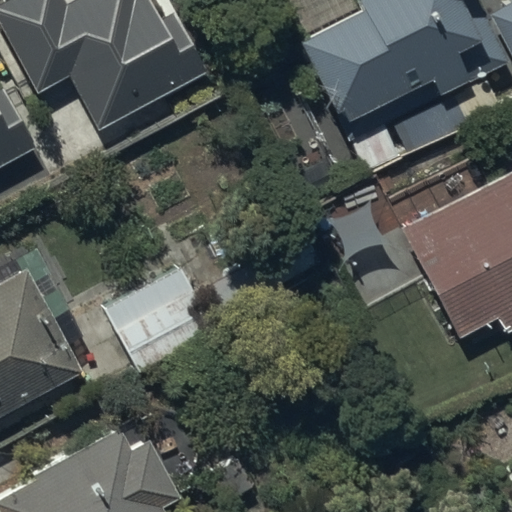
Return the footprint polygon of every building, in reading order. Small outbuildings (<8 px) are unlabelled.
[(154,23),(141,0),(83,0),(57,14),(50,0),(8,0),(0,4),(0,16),(35,84),(68,67),(96,123),(202,69),(173,13),(154,23)] [(477,46),(455,0),(337,0),(285,25),(322,102),(406,62),(413,77),(477,46)] [(511,0),(493,0),(484,6),(511,55),(511,0)] [(0,159),(26,146),(0,96),(0,159)] [(511,177),(501,157),(388,217),(443,321),(486,298),(495,314),(511,305),(511,177)] [(169,262),(97,302),(127,355),(199,316),(169,262)] [(0,392),(59,361),(7,263),(0,266),(0,392)] [(116,445),(101,419),(0,476),(0,511),(152,511),(139,489),(157,478),(132,436),(116,445)]
